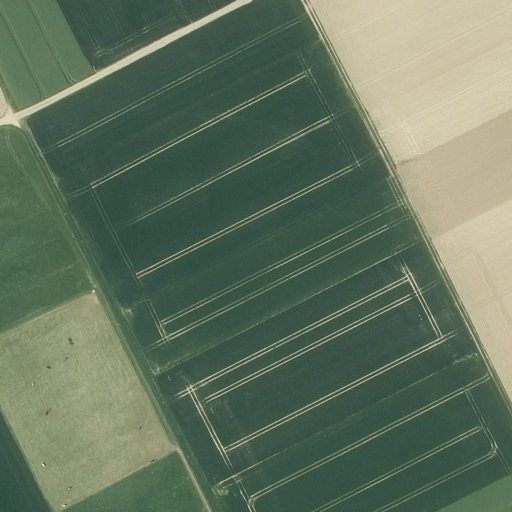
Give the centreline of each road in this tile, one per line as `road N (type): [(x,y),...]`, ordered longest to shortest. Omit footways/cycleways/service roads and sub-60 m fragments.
road 1 (track): [(16,107),(220,511)]
road 2 (track): [(309,0),(511,401)]
road 3 (track): [(0,133),(267,0)]
